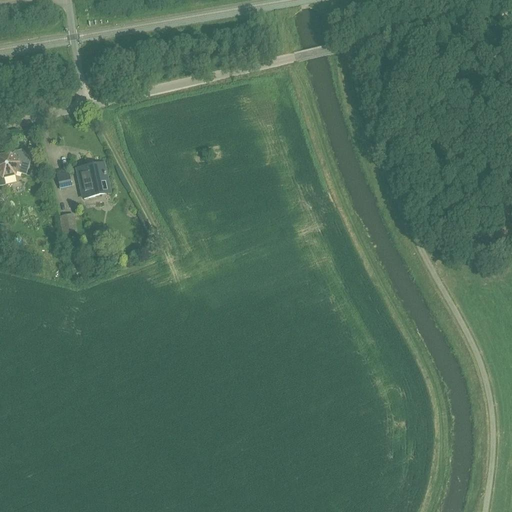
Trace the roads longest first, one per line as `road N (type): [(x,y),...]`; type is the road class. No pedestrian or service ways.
road 1 (track): [(431,511),(445,461),(430,366),(343,202),(293,58)]
road 2 (unclassified): [(247,68),(511,7)]
road 3 (unclassified): [(247,68),(0,126)]
